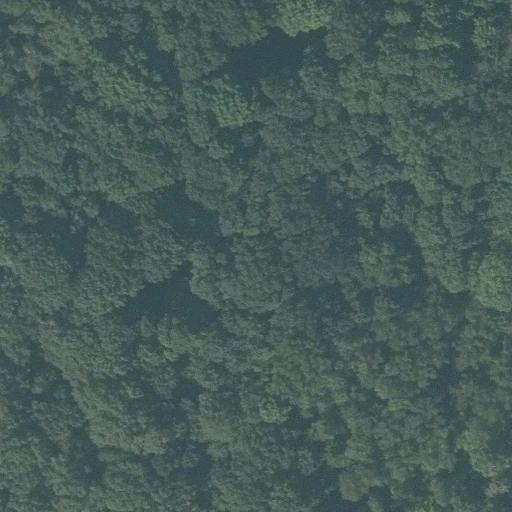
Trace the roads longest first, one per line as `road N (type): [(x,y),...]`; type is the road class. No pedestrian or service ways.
road 1 (track): [(276,511),(353,433),(415,346),(440,289),(458,271),(511,267)]
road 2 (track): [(0,365),(66,511)]
